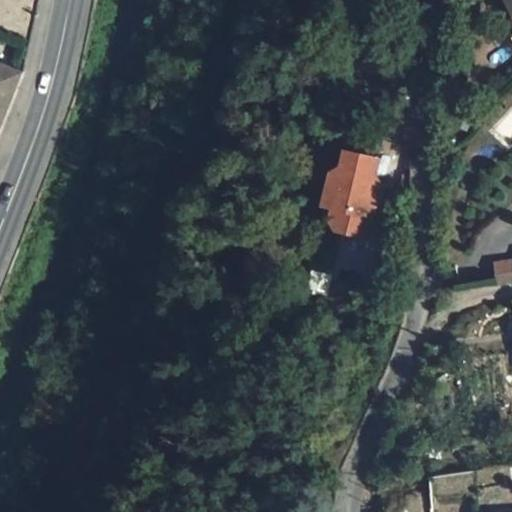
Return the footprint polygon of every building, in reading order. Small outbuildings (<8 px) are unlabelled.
[(511,0),(498,0),(495,1),(500,11),(511,5),(511,0)] [(511,5),(500,11),(511,35),(511,5)] [(0,134),(21,77),(0,68),(0,134)] [(320,178),(332,182),(324,205),(315,227),(353,240),(375,182),(370,164),(377,145),(348,133),(339,153),(327,159),(320,178)] [(332,182),(320,178),(312,201),(324,205),(332,182)] [(511,282),(499,285),(501,303),(511,301),(511,282)]
